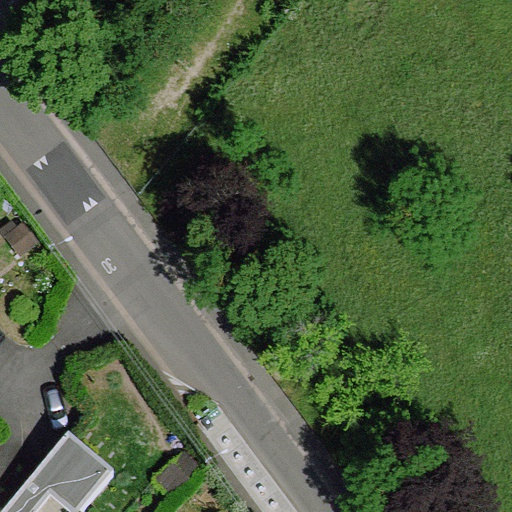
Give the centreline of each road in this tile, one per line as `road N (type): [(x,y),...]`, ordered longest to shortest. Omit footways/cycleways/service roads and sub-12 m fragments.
road 1 (residential): [(0,94),(324,511)]
road 2 (unknown): [(106,303),(0,425)]
